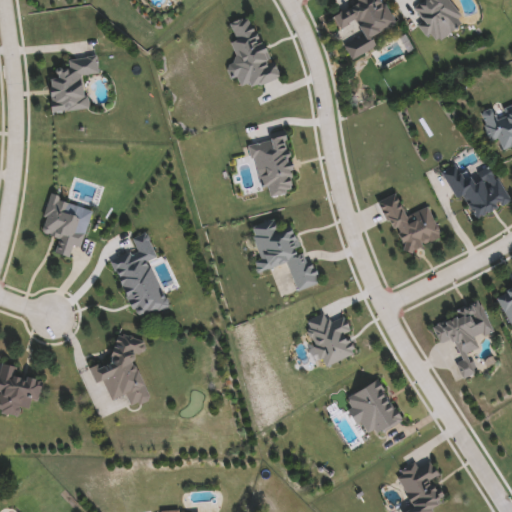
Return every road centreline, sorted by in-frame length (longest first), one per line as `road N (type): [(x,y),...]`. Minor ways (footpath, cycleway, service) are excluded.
road 1 (residential): [(290,0),(320,80),(326,143),(356,249),(402,349),(507,511)]
road 2 (residential): [(7,0),(14,157),(0,245)]
road 3 (residential): [(386,310),(511,243)]
